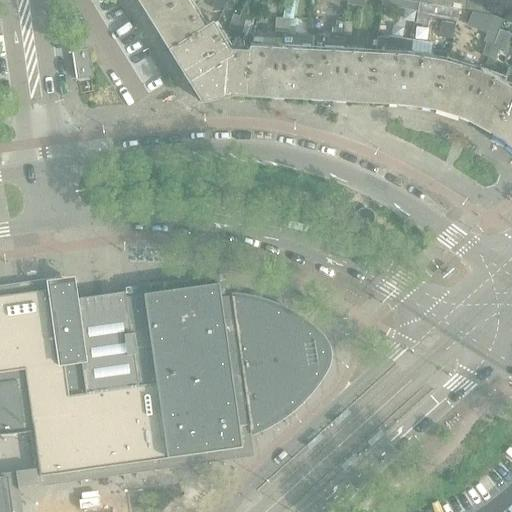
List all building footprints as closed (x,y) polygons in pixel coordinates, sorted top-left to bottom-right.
[(205,30),(186,0),(185,0),(137,0),(170,52),(205,30)] [(380,7),(381,0),(347,0),(347,5),(380,11),(380,7)] [(418,3),(416,3),(398,0),(381,0),(380,7),(417,12),(418,3)] [(416,0),(416,3),(418,3),(458,10),(493,16),(496,1),(491,0),(416,0)] [(456,21),(458,10),(418,3),(417,12),(417,14),(456,21)] [(247,35),(254,16),(242,12),(239,18),(235,31),(247,35)] [(235,31),(239,18),(233,16),(229,28),(235,31)] [(499,31),(503,22),(494,18),(488,33),(497,36),(499,31)] [(343,35),(344,22),(336,22),(336,35),(343,35)] [(351,36),(352,23),(344,22),(343,35),(343,36),(351,36)] [(247,97),(248,51),(230,51),(214,25),(205,30),(170,52),(202,103),(229,97),(229,96),(247,97)] [(503,54),(511,35),(499,31),(497,36),(493,46),(488,59),(495,61),(498,52),(503,54)] [(372,104),(375,54),(361,53),(361,50),(343,49),(343,39),(313,37),(313,40),(312,40),(311,51),(309,100),(372,104)] [(434,110),(446,63),(447,53),(431,51),(430,56),(410,53),(412,41),(388,37),(388,39),(377,37),(375,54),(372,104),(402,106),(434,110)] [(309,100),(311,51),(312,40),(292,39),(292,46),(281,45),(281,39),(261,38),(261,40),(253,39),(248,51),(247,97),(309,100)] [(91,77),(89,50),(88,50),(88,41),(74,42),(75,49),(71,50),(74,78),(91,77)] [(488,59),(493,46),(486,43),(481,56),(488,59)] [(492,135),(511,93),(511,69),(508,68),(504,79),(461,61),(459,66),(446,63),(434,110),(464,120),(492,135)] [(511,93),(492,135),(507,143),(506,144),(511,149),(511,93)] [(373,220),(373,217),(372,213),(369,211),(366,210),(362,210),(360,211),(359,212),(357,213),(356,215),(356,217),(356,219),(356,221),(357,222),(358,224),(359,225),(361,226),(363,227),(365,227),(368,226),(371,224),(373,220)] [(12,285),(0,286),(0,435),(1,435),(14,434),(20,434),(23,433),(22,433),(33,431),(32,423),(57,419),(54,395),(67,393),(66,383),(83,380),(80,364),(81,363),(85,363),(77,305),(73,282),(55,285),(54,279),(12,285)] [(308,381),(318,366),(314,364),(308,327),(306,325),(291,315),(275,306),(258,301),(240,297),(231,296),(231,297),(221,298),(219,284),(162,293),(162,294),(147,296),(147,295),(124,298),(137,387),(142,427),(162,424),(167,459),(242,449),(239,427),(250,425),(250,426),(271,416),(285,406),(298,394),(308,381)] [(325,344),(320,337),(308,327),(314,364),(318,366),(325,370),(326,366),(328,357),(328,353),(327,348),(325,344)] [(142,427),(137,387),(119,390),(130,465),(147,462),(142,427)] [(130,465),(119,390),(102,392),(113,467),(130,465)] [(113,467),(102,392),(85,395),(95,469),(113,467)] [(78,472),(68,397),(67,393),(54,395),(57,419),(32,423),(33,431),(38,463),(54,475),(78,472)] [(95,469),(85,395),(68,397),(78,472),(95,469)] [(167,459),(162,424),(142,427),(147,462),(167,459)] [(0,478),(0,511),(12,511),(7,478),(0,478)]
